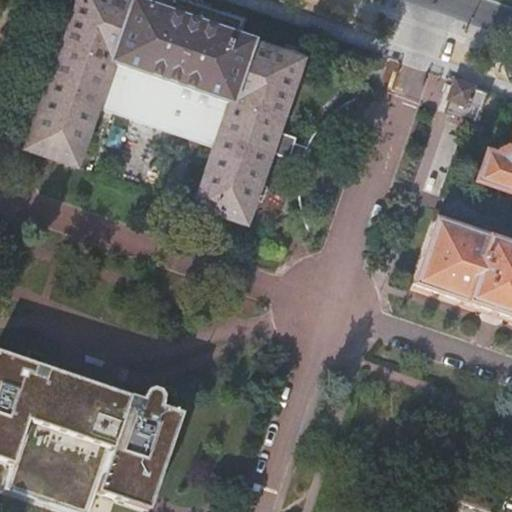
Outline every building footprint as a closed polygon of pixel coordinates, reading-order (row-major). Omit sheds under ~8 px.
[(126,0),(75,0),(23,150),(76,168),(97,109),(191,141),(213,149),(192,208),(245,226),(270,153),(302,163),(307,148),(275,137),(302,60),(249,42),(235,37),(240,22),(177,0),(150,0),(148,7),(134,2),(126,0)] [(481,110),(488,91),(455,80),(447,99),(449,100),(445,112),(463,118),(463,116),(476,121),(479,110),(481,110)] [(435,220),(412,285),(432,292),(433,291),(467,304),(493,312),(511,319),(511,129),(509,140),(492,149),(489,148),(476,182),(511,194),(511,237),(509,246),(489,239),(435,220)] [(28,362),(0,351),(0,459),(13,464),(28,420),(111,450),(96,493),(148,511),(154,493),(182,415),(161,408),(162,403),(163,398),(160,392),(153,389),(147,392),(31,352),(28,362)] [(455,511),(475,511),(477,508),(459,502),(455,511)]
